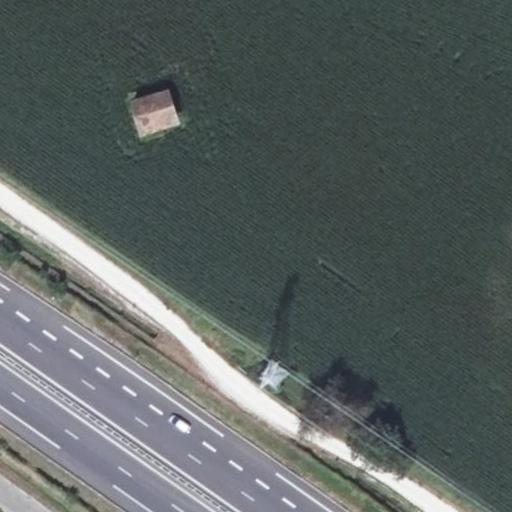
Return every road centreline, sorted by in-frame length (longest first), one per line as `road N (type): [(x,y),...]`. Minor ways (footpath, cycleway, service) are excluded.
road 1 (unclassified): [(0,189),(124,278),(243,395),(423,511)]
road 2 (motorway): [(270,511),(0,322)]
road 3 (motorway): [(0,389),(174,511)]
